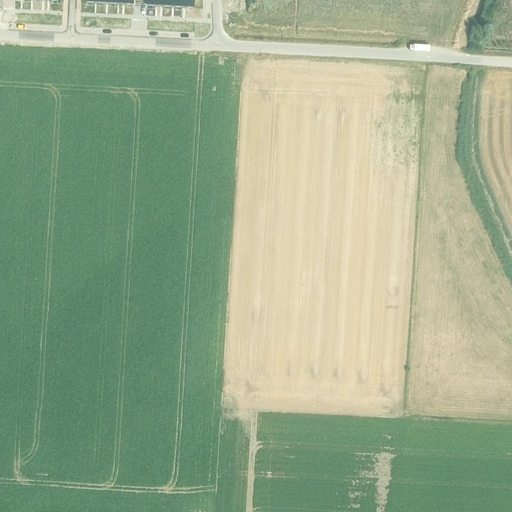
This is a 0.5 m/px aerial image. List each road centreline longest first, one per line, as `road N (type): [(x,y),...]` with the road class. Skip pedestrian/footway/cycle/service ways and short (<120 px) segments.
road 1 (unclassified): [(214,44),(511,60)]
road 2 (residential): [(71,36),(214,44)]
